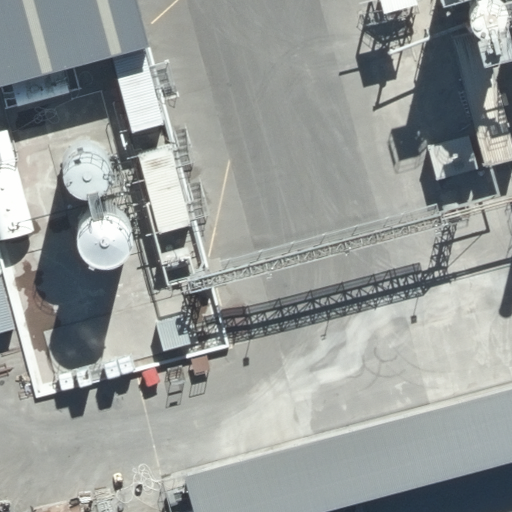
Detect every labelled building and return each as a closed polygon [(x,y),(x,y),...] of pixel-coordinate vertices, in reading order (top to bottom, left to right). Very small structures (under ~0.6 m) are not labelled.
[(137,0),(0,0),(0,68),(146,31),(137,0)] [(0,93),(0,234),(33,227),(2,93),(0,93)] [(83,140),(78,140),(76,141),(74,141),(72,142),(70,143),(68,144),(67,146),(65,147),(64,149),(62,151),(61,152),(60,154),(59,156),(59,158),(58,161),(58,163),(58,165),(58,167),(58,169),(59,171),(60,174),(61,176),(61,178),(63,179),(64,181),(66,183),(67,184),(69,185),(71,187),(73,188),(75,188),(77,189),(79,190),(81,190),(83,190),(86,190),(88,189),(90,189),(92,188),(94,187),(96,186),(98,185),(99,184),(101,182),(103,181),(104,179),(105,177),(106,175),(107,173),(107,171),(108,169),(108,167),(108,164),(108,162),(108,160),(107,158),(107,156),(106,154),(105,152),(104,150),(102,148),(101,147),(99,145),(97,144),(95,143),(93,142),(91,141),(89,140),(87,140),(85,140),(83,140)] [(169,140),(131,151),(153,226),(190,216),(169,140)] [(511,365),(179,452),(194,511),(254,511),(511,445),(511,365)]
